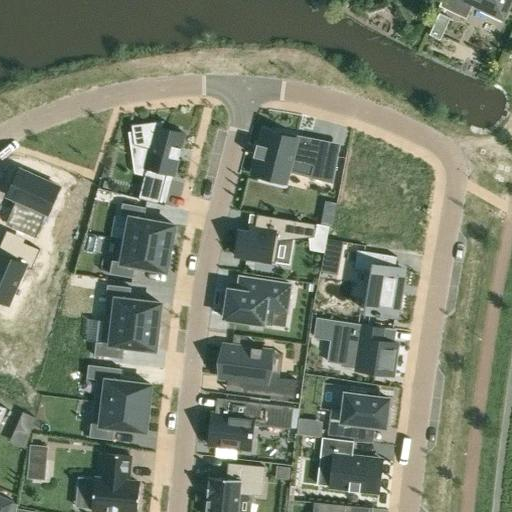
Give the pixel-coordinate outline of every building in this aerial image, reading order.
[(511,0),(441,0),(439,6),(466,19),(473,5),(502,18),(508,5),(511,4),(511,3),(511,0)] [(449,18),(439,13),(429,34),(440,39),(449,18)] [(164,120),(131,125),(132,131),(133,144),(149,148),(144,167),(146,168),(144,175),(138,198),(159,204),(167,173),(172,174),(174,175),(184,134),(162,128),(164,120)] [(256,157),(252,174),(262,176),(261,179),(284,185),(287,172),(311,178),(332,183),(339,149),(296,137),(297,135),(277,131),(277,132),(263,129),(259,144),(256,143),(256,146),(259,147),(257,155),(254,154),(253,156),(256,157)] [(379,177),(393,179),(385,223),(395,225),(394,229),(410,232),(411,227),(415,228),(418,209),(419,202),(423,182),(412,181),(414,168),(383,155),(379,177)] [(19,169),(7,196),(16,200),(22,202),(11,227),(35,237),(46,213),(47,213),(59,186),(19,169)] [(114,215),(110,236),(120,238),(125,239),(125,240),(170,248),(174,225),(143,219),(146,207),(122,203),(119,216),(114,215)] [(323,212),(320,224),(332,226),(335,214),(323,212)] [(239,230),(234,255),(274,262),(278,240),(293,238),(313,236),(316,224),(256,213),(254,226),(252,226),(251,232),(239,230)] [(0,300),(8,304),(25,266),(31,268),(40,249),(24,242),(16,238),(8,256),(0,252),(0,300)] [(111,260),(109,273),(133,278),(135,266),(165,271),(170,248),(125,240),(125,239),(120,238),(116,261),(111,260)] [(326,239),(322,259),(338,262),(342,242),(326,239)] [(357,250),(353,269),(371,272),(365,312),(396,317),(404,270),(395,268),(397,256),(357,250)] [(223,291),(221,306),(225,307),(223,318),(271,325),(271,324),(274,306),(287,308),(291,284),(257,279),(241,276),(239,276),(239,278),(237,290),(228,288),(227,292),(223,291)] [(107,284),(103,320),(157,326),(160,303),(129,299),(131,287),(107,284)] [(317,317),(314,336),(331,339),(327,361),(341,363),(341,365),(356,367),(356,369),(377,372),(387,374),(392,375),(397,343),(393,342),(381,341),(383,327),(317,317)] [(88,318),(86,340),(95,341),(94,355),(122,358),(124,346),(155,350),(157,326),(103,320),(88,318)] [(0,354),(7,358),(20,329),(0,320),(0,354)] [(234,335),(233,342),(245,344),(246,336),(234,335)] [(223,345),(219,377),(227,378),(244,380),(242,392),(294,399),(296,379),(279,377),(267,376),(270,351),(223,345)] [(88,364),(86,378),(96,379),(93,401),(148,408),(151,384),(120,380),(121,368),(88,364)] [(330,409),(327,434),(353,437),(355,423),(375,426),(385,427),(385,424),(388,425),(390,409),(387,408),(388,399),(365,395),(365,392),(349,390),(349,393),(345,393),(342,411),(330,409)] [(212,412),(208,444),(217,445),(235,448),(249,449),(252,424),(290,429),(293,406),(224,398),(222,409),(217,413),(214,413),(212,412)] [(93,401),(89,437),(113,440),(114,427),(145,431),(148,408),(93,401)] [(24,412),(11,441),(26,447),(35,417),(24,412)] [(321,437),(319,454),(333,456),(330,486),(348,488),(348,490),(359,491),(359,489),(377,492),(381,460),(351,456),(353,441),(321,437)] [(31,445),(29,459),(45,460),(47,447),(31,445)] [(217,445),(216,456),(234,459),(235,448),(217,445)] [(95,478),(92,509),(122,511),(136,511),(140,483),(125,481),(125,476),(128,476),(130,455),(104,453),(101,479),(95,478)] [(209,476),(205,511),(236,511),(239,492),(251,494),(261,495),(264,466),(228,462),(226,478),(209,476)] [(278,466),(276,478),(288,479),(289,467),(278,466)] [(0,496),(0,511),(15,511),(17,508),(17,504),(16,504),(0,496)] [(314,502),(313,511),(367,511),(368,507),(314,502)]
